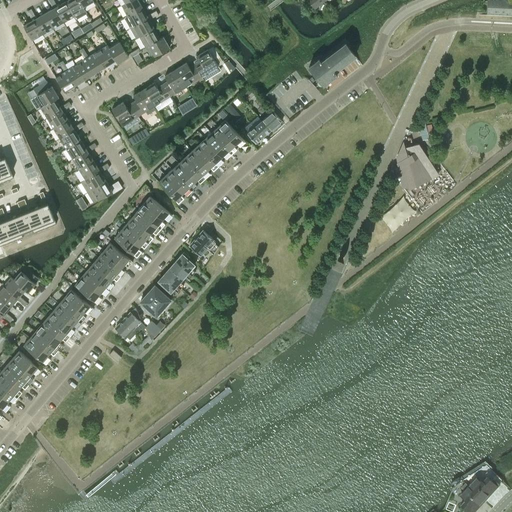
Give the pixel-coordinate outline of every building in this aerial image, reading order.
[(78,0),(67,0),(65,1),(74,16),(76,20),(87,13),(83,7),(82,7),(78,0)] [(128,0),(121,5),(127,15),(142,7),(137,0),(128,0)] [(307,0),(314,9),(325,0),(307,0)] [(511,14),(511,4),(511,3),(511,0),(487,0),(487,13),(511,14)] [(51,4),(53,8),(55,7),(64,22),(74,16),(65,1),(57,6),(54,2),(51,4)] [(55,7),(53,8),(45,13),(53,28),(64,22),(55,7)] [(123,17),(129,28),(148,17),(147,16),(142,7),(127,15),(123,17)] [(36,18),(34,14),(30,16),(32,20),(34,19),(43,34),(53,28),(45,13),(36,18)] [(135,38),(139,36),(154,28),(149,19),(153,17),(151,13),(147,16),(148,17),(129,28),(135,38)] [(32,40),(43,34),(34,19),(32,20),(23,25),(32,40)] [(90,22),(81,28),(84,32),(93,26),(90,22)] [(159,38),(154,28),(139,36),(145,47),(148,45),(160,38),(159,38)] [(163,36),(159,38),(160,38),(148,45),(154,56),(169,47),(163,36)] [(119,42),(109,48),(116,60),(115,60),(117,63),(128,56),(119,42)] [(322,86),(337,74),(335,71),(355,56),(345,43),(321,61),(319,59),(309,67),(319,80),(318,80),(318,81),(317,82),(317,83),(317,84),(318,85),(319,86),(320,86),(321,86),(322,86)] [(107,45),(97,51),(106,66),(115,60),(116,60),(109,48),(107,45)] [(195,66),(202,76),(204,80),(212,75),(210,71),(218,66),(207,49),(196,56),(200,62),(195,66)] [(86,58),(95,72),(106,66),(97,51),(88,57),(86,52),(82,55),(85,59),(86,58)] [(76,64),(85,79),(95,72),(86,58),(85,59),(76,64)] [(228,61),(224,63),(229,70),(232,68),(228,61)] [(186,62),(175,69),(186,86),(202,76),(195,66),(190,69),(186,62)] [(62,67),(64,72),(66,71),(75,85),(85,79),(76,64),(68,69),(65,65),(62,67)] [(186,86),(175,69),(165,76),(166,78),(161,81),(170,96),(186,86)] [(64,92),(75,85),(66,71),(64,72),(55,77),(64,92)] [(46,80),(33,88),(37,95),(51,86),(46,80)] [(154,82),(144,89),(154,105),(170,96),(161,81),(156,84),(154,82)] [(37,95),(43,105),(44,106),(55,99),(58,97),(51,86),(37,95)] [(252,91),(247,87),(240,94),(244,98),(252,91)] [(137,102),(132,105),(138,115),(154,105),(144,89),(133,95),(137,102)] [(37,95),(30,99),(37,109),(40,107),(43,105),(37,95)] [(44,106),(43,105),(40,107),(47,118),(61,109),(60,107),(55,99),(44,106)] [(122,125),(138,115),(132,105),(127,108),(123,102),(112,109),(122,125)] [(62,111),(67,108),(64,104),(60,107),(61,109),(47,118),(53,128),(68,119),(62,111)] [(234,108),(228,113),(236,122),(241,117),(234,108)] [(262,121),(270,131),(282,121),(273,111),(262,121)] [(31,114),(27,116),(32,123),(35,121),(31,114)] [(73,127),(68,119),(53,128),(59,138),(74,129),(73,127)] [(218,126),(233,143),(235,141),(240,147),(245,141),(225,120),(218,126)] [(262,121),(247,133),(256,143),(270,131),(262,121)] [(417,125),(421,135),(428,134),(425,123),(417,125)] [(77,125),(73,127),(74,129),(59,138),(66,148),(80,139),(75,131),(79,128),(77,125)] [(218,126),(212,133),(232,154),(237,149),(232,144),(233,143),(218,126)] [(138,133),(129,138),(132,144),(142,139),(138,133)] [(227,159),(232,154),(212,133),(205,139),(220,155),(222,153),(227,159)] [(86,148),(80,139),(66,148),(72,159),(87,150),(86,148)] [(205,139),(198,145),(218,166),(224,162),(219,156),(220,155),(205,139)] [(403,140),(396,157),(397,163),(396,163),(399,178),(400,178),(401,177),(402,176),(404,187),(416,185),(430,178),(430,179),(433,178),(432,177),(438,174),(429,160),(429,159),(421,146),(420,147),(418,144),(412,146),(411,145),(405,147),(403,140)] [(213,171),(218,166),(198,145),(192,151),(207,167),(208,166),(213,171)] [(90,146),(86,148),(87,150),(72,159),(79,169),(93,160),(88,152),(92,149),(90,146)] [(192,151),(185,157),(205,179),(210,174),(205,168),(207,167),(192,151)] [(5,156),(0,158),(0,174),(3,182),(13,178),(5,156)] [(200,183),(205,179),(185,157),(179,163),(194,179),(195,178),(200,183)] [(439,174),(429,159),(429,160),(438,174),(432,177),(433,178),(439,174)] [(98,169),(93,160),(79,169),(85,179),(99,170),(98,169)] [(179,163),(172,169),(192,191),(197,186),(192,181),(194,179),(179,163)] [(101,172),(105,170),(103,166),(98,169),(99,170),(85,179),(81,182),(87,192),(106,181),(101,172)] [(172,169),(165,175),(180,192),(182,190),(187,196),(192,191),(172,169)] [(179,193),(180,192),(165,175),(158,182),(178,203),(184,198),(179,193)] [(404,187),(402,176),(401,177),(400,178),(401,188),(408,187),(408,190),(430,179),(430,178),(416,185),(404,187)] [(109,186),(106,181),(87,192),(94,203),(112,192),(113,193),(122,188),(118,181),(109,186)] [(150,196),(144,204),(161,218),(162,216),(168,221),(173,215),(150,196)] [(44,204),(36,207),(45,228),(56,224),(54,219),(48,202),(44,204)] [(144,204),(138,210),(160,229),(165,224),(159,219),(161,218),(144,204)] [(36,207),(25,212),(33,233),(45,228),(36,207)] [(156,235),(160,229),(138,210),(132,217),(149,231),(150,230),(156,235)] [(25,212),(14,216),(22,237),(23,237),(22,235),(32,231),(33,233),(25,212)] [(14,216),(3,220),(11,242),(22,237),(14,216)] [(132,217),(126,224),(149,243),(153,238),(148,233),(149,231),(132,217)] [(3,220),(0,221),(0,245),(11,242),(3,220)] [(126,224),(121,231),(137,245),(139,244),(144,248),(149,243),(126,224)] [(214,239),(203,230),(190,245),(189,245),(200,255),(200,254),(207,246),(210,248),(215,242),(213,240),(214,239)] [(136,247),(137,245),(121,231),(114,238),(137,257),(142,252),(136,247)] [(111,243),(104,250),(121,264),(123,263),(128,267),(133,262),(111,243)] [(99,257),(121,276),(125,271),(120,266),(121,264),(104,250),(99,257)] [(184,251),(176,260),(192,274),(195,271),(191,267),(194,264),(188,258),(190,257),(184,251)] [(99,257),(93,264),(110,278),(111,277),(116,281),(121,276),(99,257)] [(192,274),(176,260),(170,267),(182,278),(185,275),(189,278),(192,274)] [(93,264),(87,271),(109,290),(114,284),(108,280),(110,278),(93,264)] [(170,267),(164,273),(180,288),(183,284),(180,281),(182,278),(170,267)] [(25,289),(25,290),(28,292),(39,278),(30,270),(26,275),(21,271),(14,279),(25,289)] [(87,271),(81,278),(98,292),(99,290),(105,295),(109,290),(87,271)] [(177,291),(180,288),(164,273),(158,280),(171,291),(173,288),(177,291)] [(19,296),(25,290),(25,289),(14,279),(11,277),(4,285),(18,297),(19,296)] [(97,293),(98,292),(81,278),(75,285),(97,304),(102,298),(97,293)] [(171,298),(155,284),(140,301),(156,315),(171,298)] [(17,299),(20,302),(23,299),(19,296),(18,297),(4,285),(0,289),(0,296),(11,306),(17,299)] [(71,289),(65,297),(82,311),(83,309),(89,314),(94,308),(71,289)] [(0,310),(4,314),(5,312),(11,306),(0,296),(0,310)] [(59,304),(82,323),(86,317),(80,313),(82,311),(65,297),(59,304)] [(59,304),(53,310),(70,325),(71,323),(77,328),(82,323),(59,304)] [(142,330),(146,326),(139,320),(140,319),(135,307),(131,311),(115,327),(125,337),(126,336),(130,339),(135,334),(140,328),(142,330)] [(9,315),(5,312),(4,314),(0,310),(0,318),(3,315),(7,319),(9,315)] [(53,310),(47,317),(70,336),(74,331),(69,326),(70,325),(53,310)] [(47,317),(42,324),(58,338),(60,337),(65,342),(70,336),(47,317)] [(151,320),(146,326),(153,332),(149,336),(152,339),(156,335),(161,329),(151,320)] [(42,324),(36,331),(58,350),(63,345),(57,340),(58,338),(42,324)] [(36,331),(30,338),(47,352),(48,351),(54,355),(58,350),(36,331)] [(148,336),(141,342),(145,346),(152,340),(148,336)] [(45,354),(47,352),(30,338),(24,345),(46,364),(51,358),(45,354)] [(145,348),(139,342),(136,346),(133,343),(129,347),(138,356),(145,348)] [(113,349),(109,354),(117,361),(121,356),(113,349)] [(19,350),(13,358),(30,372),(31,370),(37,375),(42,369),(19,350)] [(13,358),(7,364),(30,384),(34,378),(29,374),(30,372),(13,358)] [(7,364),(1,371),(18,386),(20,384),(25,389),(30,384),(7,364)] [(1,371),(0,372),(0,382),(18,397),(22,392),(17,387),(18,386),(1,371)] [(0,382),(0,393),(7,399),(8,398),(13,403),(18,397),(0,382)] [(5,401),(7,399),(0,393),(0,406),(6,412),(11,406),(5,401)] [(493,478),(491,480),(487,475),(482,481),(477,476),(468,485),(485,500),(493,491),(494,490),(497,487),(498,486),(500,484),(493,478)] [(465,511),(473,511),(485,500),(468,485),(464,489),(460,494),(465,499),(460,504),(465,508),(463,510),(465,511)]
